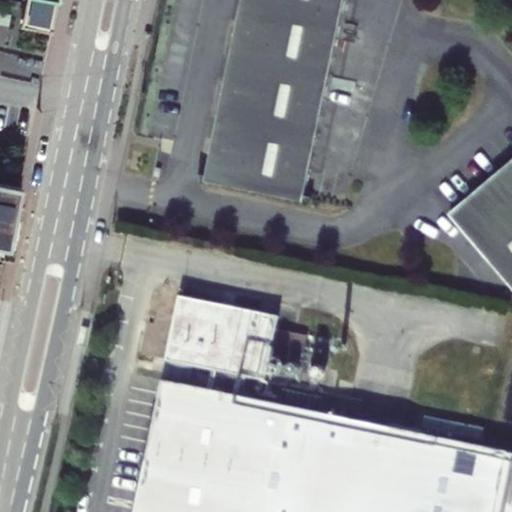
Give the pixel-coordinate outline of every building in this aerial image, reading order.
[(25,0),(19,27),(53,34),(59,0),(25,0)] [(294,199),(295,194),(207,174),(246,0),(236,0),(196,177),(294,199)] [(246,0),(207,174),(295,194),(326,57),(339,0),(246,0)] [(511,156),(439,215),(502,293),(511,285),(511,156)] [(0,245),(8,247),(21,186),(0,181),(0,245)] [(242,371),(266,376),(280,313),(181,292),(168,356),(216,366),(242,371)] [(248,386),(239,384),(242,371),(216,366),(214,373),(222,375),(219,387),(247,392),(248,386)] [(511,511),(511,448),(165,375),(136,511),(511,511)]
